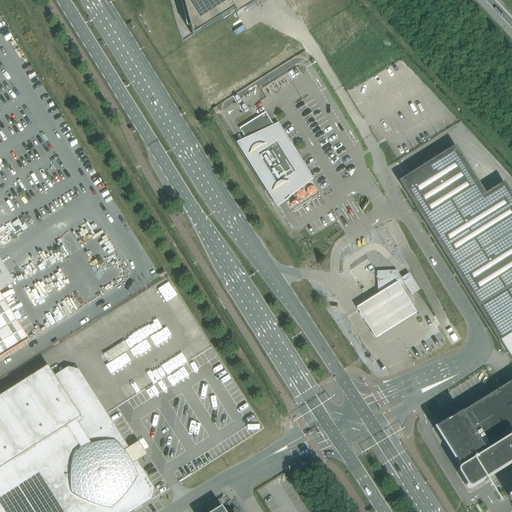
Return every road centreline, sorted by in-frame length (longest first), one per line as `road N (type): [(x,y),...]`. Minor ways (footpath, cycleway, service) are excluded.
road 1 (primary): [(63,0),(324,418)]
road 2 (primary): [(358,403),(94,0)]
road 3 (unclassified): [(415,386),(465,363),(479,336),(379,170)]
